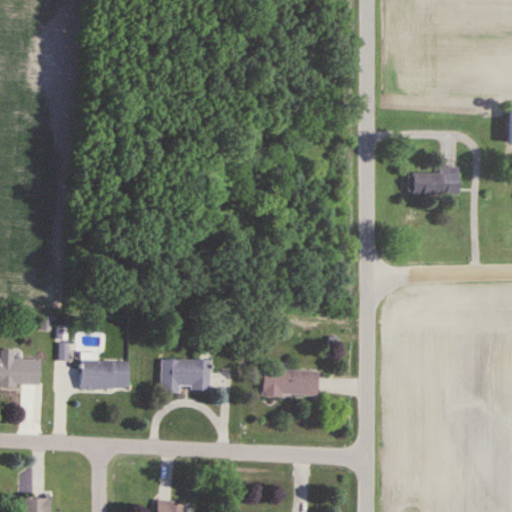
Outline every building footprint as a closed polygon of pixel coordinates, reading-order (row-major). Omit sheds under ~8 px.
[(438,173),(410,173),(410,195),(458,195),(458,168),(438,168),(438,173)] [(0,386),(38,387),(38,360),(11,359),(11,350),(0,350),(0,386)] [(179,391),(208,391),(209,360),(159,360),(159,394),(179,394),(179,391)] [(126,390),(126,361),(79,361),(79,390),(126,390)] [(316,371),(262,370),(261,397),(315,398),(316,371)] [(21,498),(20,511),(46,511),(47,498),(21,498)] [(155,511),(182,511),(183,502),(156,500),(155,511)]
